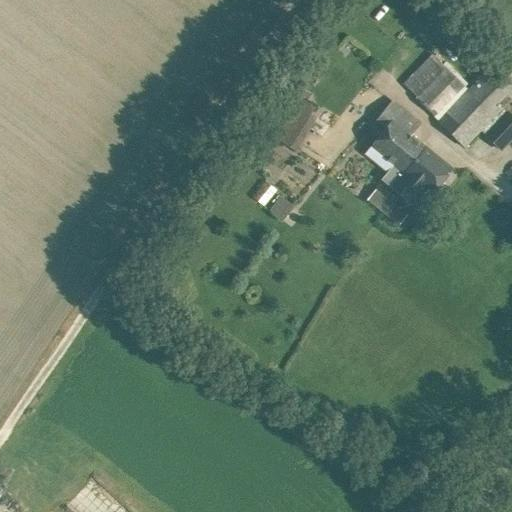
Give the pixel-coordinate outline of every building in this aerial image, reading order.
[(511,48),(470,90),(439,123),(463,147),(480,130),(502,107),(511,96),(511,48)] [(447,67),(432,54),(403,84),(417,98),(447,67)] [(417,98),(415,100),(435,119),(466,87),(447,67),(417,98)] [(275,138),(296,151),(309,129),(325,138),(331,128),(309,115),(314,106),(300,98),(275,138)] [(410,134),(419,123),(393,102),(380,118),(388,125),(371,146),(393,163),(401,170),(421,144),(410,134)] [(500,149),(511,136),(511,116),(508,112),(485,136),(500,149)] [(393,163),(382,177),(397,190),(414,204),(425,190),(430,195),(452,169),(421,144),(401,170),(393,163)] [(367,200),(398,225),(411,209),(380,184),(367,200)] [(270,210),(282,220),(293,206),(281,196),(270,210)]
